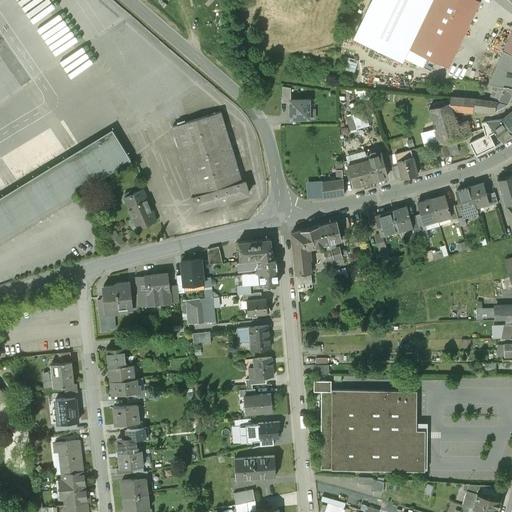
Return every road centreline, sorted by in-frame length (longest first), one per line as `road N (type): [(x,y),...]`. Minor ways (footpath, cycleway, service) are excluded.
road 1 (residential): [(307,511),(280,199)]
road 2 (tertiary): [(129,0),(263,116),(280,199)]
road 3 (tertiary): [(280,199),(295,212),(312,212),(466,171),(511,150)]
road 4 (residential): [(79,272),(107,511)]
road 5 (residential): [(79,272),(255,227),(275,215),(280,199)]
